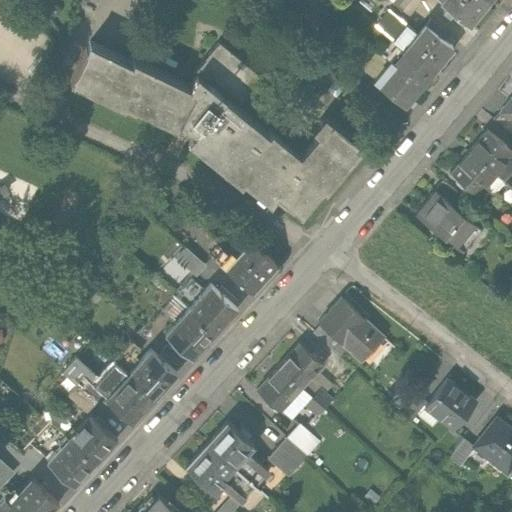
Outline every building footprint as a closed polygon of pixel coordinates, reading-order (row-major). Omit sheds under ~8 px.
[(469,25),(490,0),(489,0),(440,0),(469,25)] [(375,26),(393,40),(430,71),(452,45),(442,37),(447,32),(431,19),(418,35),(389,11),(375,26)] [(196,74),(189,87),(134,60),(131,64),(90,43),(87,49),(86,48),(70,81),(124,108),(126,105),(178,130),(182,124),(188,127),(196,131),(189,140),(240,184),(243,181),(269,203),(273,198),(275,199),(278,195),(301,215),(324,188),(326,190),(363,147),(324,114),(312,128),(318,134),(301,154),(271,130),(268,133),(229,99),(233,94),(242,101),(262,77),(219,40),(205,56),(206,58),(194,73),(196,74)] [(403,103),(430,71),(393,40),(381,54),(388,61),(374,78),(403,103)] [(327,95),(334,95),(340,94),(343,88),(342,82),(337,78),(331,77),(326,79),(323,84),(324,90),(327,95)] [(511,97),(500,109),(511,118),(511,97)] [(511,134),(511,118),(500,109),(492,118),(511,134)] [(485,126),(467,148),(494,170),(507,155),(511,148),(485,126)] [(481,185),(494,170),(467,148),(449,169),(476,192),(481,185)] [(503,178),(511,168),(511,159),(507,155),(494,170),(503,178)] [(494,170),(481,185),(487,190),(495,188),(503,178),(494,170)] [(463,196),(441,178),(434,187),(456,205),(463,196)] [(434,187),(414,211),(458,246),(477,222),(456,205),(434,187)] [(235,253),(224,266),(251,291),(276,263),(249,238),(235,253)] [(209,253),(224,266),(235,253),(231,249),(228,253),(217,244),(209,253)] [(185,247),(176,258),(195,275),(205,265),(185,247)] [(175,297),(186,308),(203,289),(191,278),(175,297)] [(203,289),(186,308),(213,332),(237,307),(209,282),(203,289)] [(191,357),(213,332),(186,308),(175,297),(161,311),(174,322),(164,332),(191,357)] [(339,300),(316,325),(318,327),(345,351),(359,364),(382,338),(339,300)] [(338,359),(345,351),(318,327),(311,334),(338,359)] [(52,334),(46,328),(35,339),(42,345),(52,334)] [(300,345),(278,368),(302,389),(318,372),(323,366),(316,360),(321,355),(311,346),(307,351),(300,345)] [(151,349),(128,374),(154,397),(177,372),(151,349)] [(61,373),(76,386),(94,402),(103,393),(94,385),(99,379),(75,358),(61,373)] [(103,393),(107,397),(128,374),(115,362),(99,379),(94,385),(103,393)] [(282,411),(302,389),(278,368),(256,392),(262,398),(258,402),(268,411),(272,407),(279,414),(282,411)] [(334,386),(318,372),(302,389),(311,398),(318,391),(324,396),(334,386)] [(132,421),(154,397),(128,374),(107,397),(106,398),(132,421)] [(421,406),(450,430),(473,402),(444,378),(424,402),(421,406)] [(86,411),(94,402),(76,386),(68,394),(86,411)] [(303,407),(311,398),(302,389),(282,411),(291,420),(303,407)] [(318,391),(311,398),(323,409),(330,402),(324,396),(318,391)] [(406,398),(398,391),(389,402),(398,409),(406,398)] [(409,421),(421,406),(424,402),(415,395),(400,413),(409,421)] [(315,418),(323,409),(311,398),(303,407),(315,418)] [(89,414),(68,438),(95,462),(116,438),(89,414)] [(511,466),(511,431),(495,418),(472,447),(473,448),(506,474),(511,466)] [(226,422),(206,445),(254,489),(268,474),(246,454),(252,447),(226,422)] [(298,426),(285,440),(306,458),(318,444),(298,426)] [(46,428),(32,442),(45,455),(59,441),(46,428)] [(73,486),(95,462),(68,438),(46,461),(73,486)] [(287,479),(306,458),(285,440),(267,460),(287,479)] [(458,467),(473,448),(472,447),(462,440),(447,459),(458,467)] [(239,505),(254,489),(206,445),(184,468),(214,495),(221,488),(232,498),(239,505)] [(0,489),(14,474),(0,461),(0,489)] [(31,478),(9,503),(19,511),(49,511),(58,502),(31,478)] [(0,511),(19,511),(9,503),(4,498),(0,502),(0,511)] [(173,511),(157,498),(144,511),(173,511)] [(232,498),(219,511),(234,511),(239,505),(232,498)] [(355,511),(358,506),(352,501),(345,511),(355,511)]
